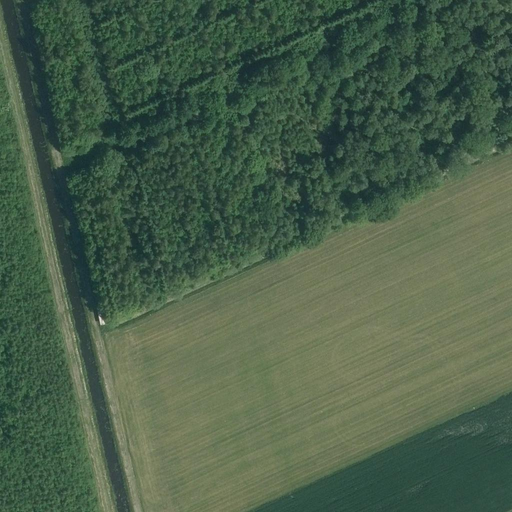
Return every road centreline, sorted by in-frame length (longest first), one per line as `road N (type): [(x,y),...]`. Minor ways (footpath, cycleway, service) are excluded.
road 1 (track): [(19,0),(135,511)]
road 2 (track): [(0,31),(109,511)]
road 3 (track): [(434,0),(56,169)]
